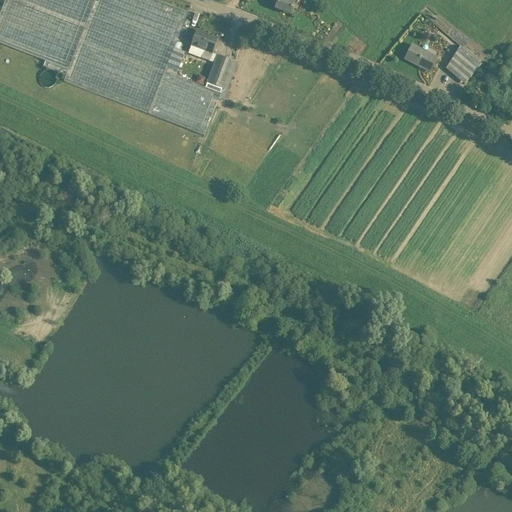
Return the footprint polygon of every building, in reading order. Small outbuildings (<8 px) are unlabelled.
[(174,49),(184,22),(188,13),(154,0),(5,0),(0,14),(0,43),(68,70),(64,82),(204,136),(218,100),(220,101),(224,99),(228,88),(226,87),(235,62),(217,56),(205,88),(176,77),(185,53),(174,49)] [(290,15),(292,10),(294,4),(297,5),(299,0),(279,0),(275,9),(290,15)] [(192,45),(213,53),(218,39),(197,31),(192,45)] [(430,73),(438,58),(413,45),(405,60),(430,73)] [(465,85),(481,65),(460,47),(446,69),(465,85)] [(204,85),(206,77),(198,75),(197,83),(204,85)]
